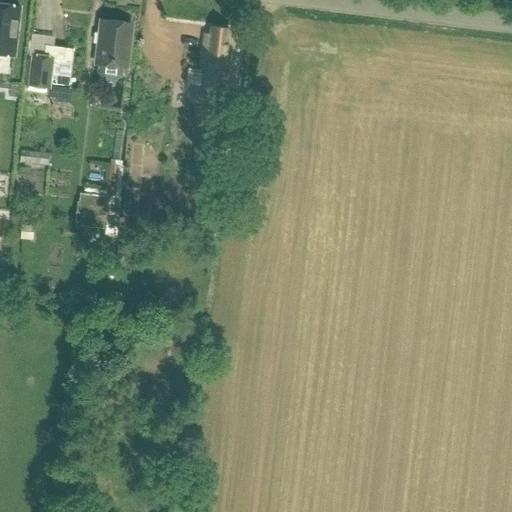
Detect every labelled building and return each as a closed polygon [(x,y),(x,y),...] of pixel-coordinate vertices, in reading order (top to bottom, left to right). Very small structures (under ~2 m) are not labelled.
[(0,55),(14,57),(20,8),(0,5),(0,55)] [(131,25),(100,21),(95,64),(97,64),(96,72),(102,80),(115,82),(122,76),(123,68),(125,68),(131,25)] [(205,72),(203,87),(226,90),(233,39),(227,39),(228,30),(210,27),(209,36),(203,35),(199,72),(205,72)] [(28,86),(48,88),(52,59),(32,56),(28,86)] [(161,108),(163,95),(138,92),(137,105),(161,108)] [(197,137),(194,168),(213,170),(216,139),(197,137)]
